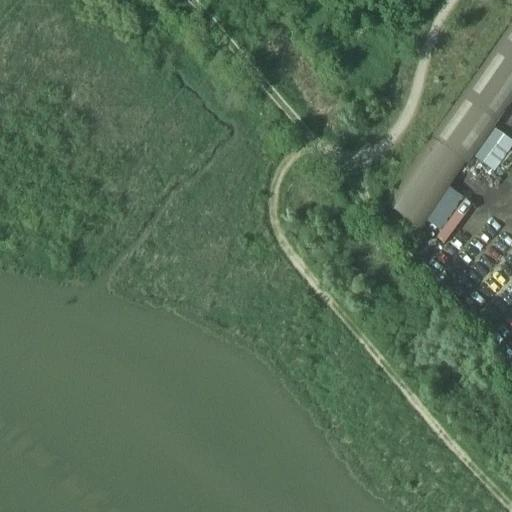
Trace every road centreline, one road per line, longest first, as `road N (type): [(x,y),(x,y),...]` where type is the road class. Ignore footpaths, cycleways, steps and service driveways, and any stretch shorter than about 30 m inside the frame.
road 1 (track): [(198,0),(368,192),(379,218),(511,373)]
road 2 (track): [(368,192),(428,86),(491,0)]
